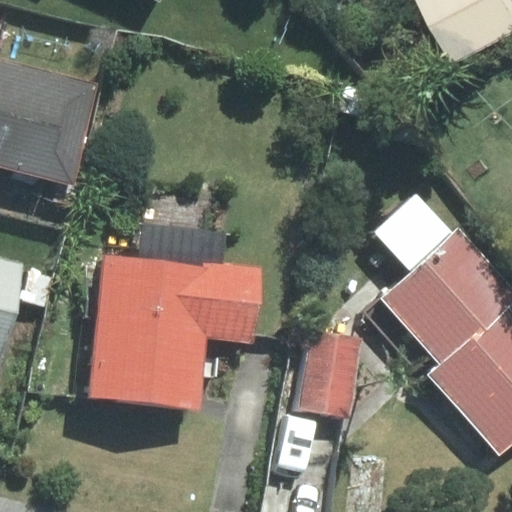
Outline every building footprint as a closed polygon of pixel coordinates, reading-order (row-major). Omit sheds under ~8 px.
[(511,0),(441,0),(477,55),(511,32),(511,0)] [(0,171),(64,189),(92,85),(3,60),(15,17),(0,12),(0,171)] [(134,252),(101,251),(93,396),(199,401),(202,339),(262,342),(266,263),(236,262),(238,232),(200,230),(203,188),(137,185),(134,252)] [(511,464),(511,319),(411,217),(366,262),(402,298),(373,326),(435,389),(420,404),(495,481),(511,464)] [(46,308),(57,269),(0,253),(0,368),(20,301),(46,308)] [(361,340),(301,328),(291,411),(352,418),(361,340)]
